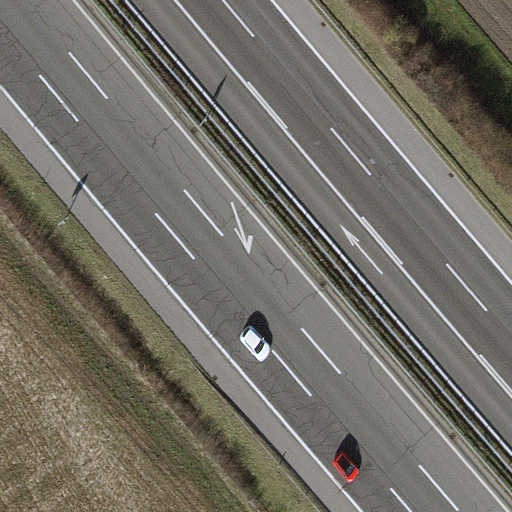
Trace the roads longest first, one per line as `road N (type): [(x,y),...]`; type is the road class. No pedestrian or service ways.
road 1 (motorway): [(2,0),(436,511)]
road 2 (motorway): [(511,368),(197,0)]
